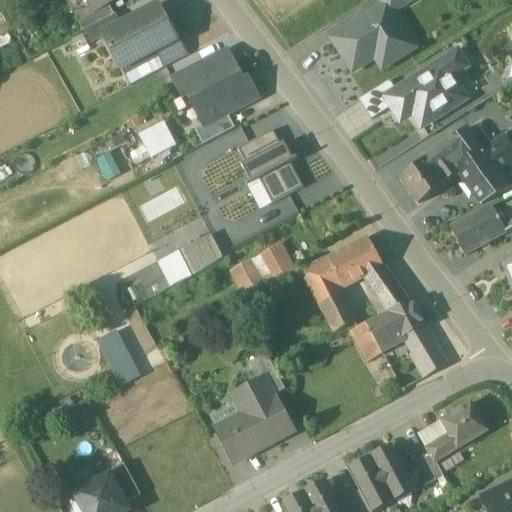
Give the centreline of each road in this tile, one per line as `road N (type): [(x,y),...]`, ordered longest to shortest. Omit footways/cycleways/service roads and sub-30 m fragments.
road 1 (residential): [(227,0),(477,339),(488,368)]
road 2 (residential): [(488,368),(464,373),(215,511)]
